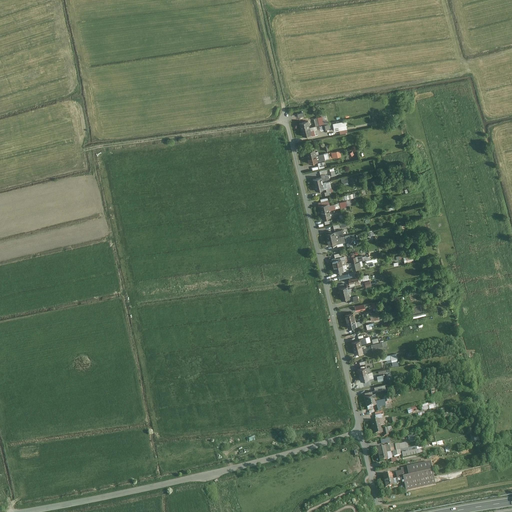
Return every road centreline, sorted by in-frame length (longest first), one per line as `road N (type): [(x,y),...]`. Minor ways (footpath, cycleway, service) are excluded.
road 1 (unclassified): [(29,511),(360,433)]
road 2 (residential): [(285,112),(360,433)]
road 3 (track): [(286,120),(81,150)]
road 4 (track): [(511,481),(376,501)]
